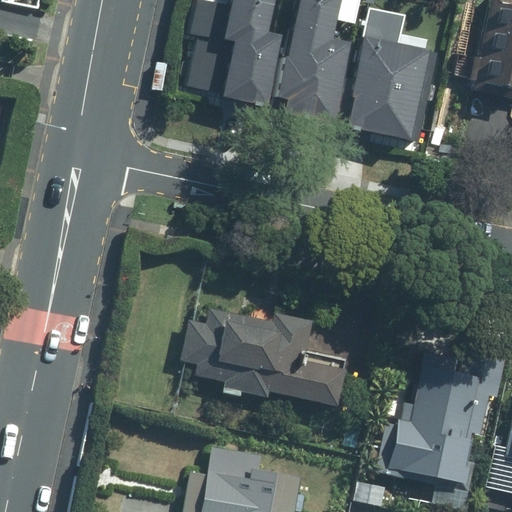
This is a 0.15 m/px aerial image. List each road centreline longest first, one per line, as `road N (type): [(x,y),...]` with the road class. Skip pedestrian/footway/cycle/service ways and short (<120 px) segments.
road 1 (residential): [(511,250),(78,159)]
road 2 (secondary): [(78,159),(5,511)]
road 3 (secondary): [(110,0),(78,159)]
